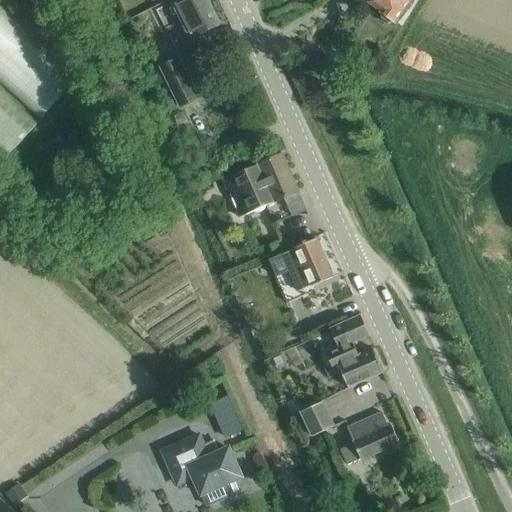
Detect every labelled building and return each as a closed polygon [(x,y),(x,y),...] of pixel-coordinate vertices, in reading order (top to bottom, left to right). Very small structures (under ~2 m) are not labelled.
[(220,24),(207,0),(174,0),(170,2),(189,40),(220,24)] [(367,0),(366,2),(379,11),(378,12),(379,14),(380,18),(386,23),(390,22),(392,23),(409,0),(367,0)] [(0,84),(39,120),(80,76),(0,4),(0,84)] [(178,107),(179,107),(197,98),(178,58),(159,68),(178,107)] [(0,163),(37,122),(0,88),(0,163)] [(61,116),(71,105),(64,99),(54,110),(61,116)] [(305,210),(281,155),(263,163),(224,180),(240,215),(282,196),(290,212),(291,216),(305,210)] [(332,277),(315,239),(306,242),(305,241),(302,242),(303,244),(294,248),(295,249),(269,260),(286,302),(300,296),(298,291),(311,285),(311,286),(332,277)] [(358,356),(352,343),(368,335),(359,315),(341,324),(326,330),(336,351),(325,356),(331,371),(339,368),(348,386),(364,379),(382,371),(372,349),(358,356)] [(310,437),(332,426),(321,402),(298,413),(310,437)] [(387,426),(381,412),(344,429),(352,444),(339,450),(346,466),(359,460),(399,443),(390,424),(387,426)] [(218,449),(208,453),(204,444),(199,432),(158,450),(175,488),(192,480),(199,497),(243,477),(229,444),(218,449)] [(344,511),(355,506),(349,494),(338,499),(344,511)]
